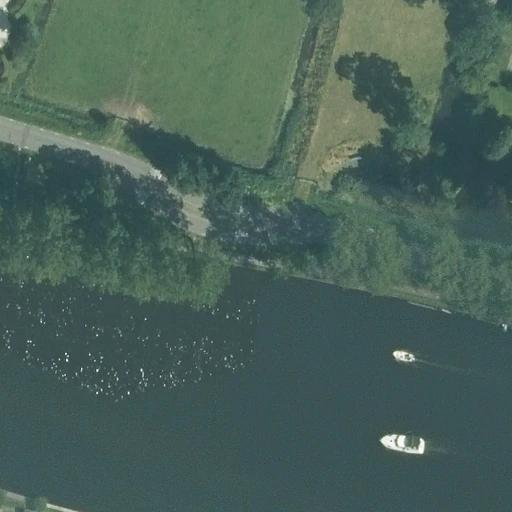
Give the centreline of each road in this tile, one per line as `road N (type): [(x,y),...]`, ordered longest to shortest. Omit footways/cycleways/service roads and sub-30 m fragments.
road 1 (tertiary): [(511,286),(323,228),(296,227)]
road 2 (tertiary): [(122,169),(146,200),(212,230),(251,238),(296,227)]
road 3 (tertiary): [(296,227),(216,207),(122,169)]
road 4 (tertiary): [(122,169),(0,127)]
